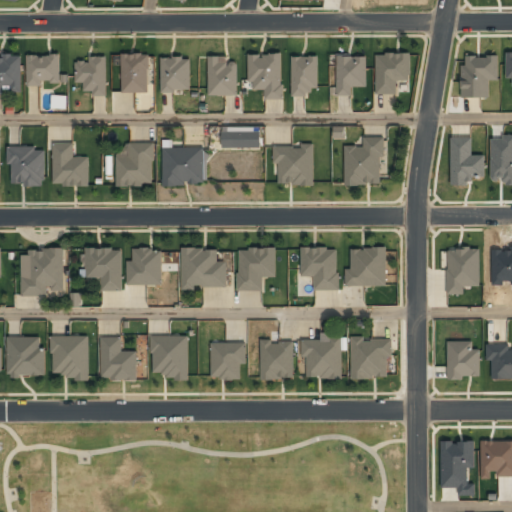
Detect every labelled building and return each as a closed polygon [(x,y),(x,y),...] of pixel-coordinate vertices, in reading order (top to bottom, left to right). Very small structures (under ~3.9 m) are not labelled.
[(411,54),(376,53),(375,94),(397,94),(397,81),(410,81),(411,54)] [(60,82),(60,55),(27,56),(27,86),(41,85),(41,82),(60,82)] [(121,55),(121,92),(148,92),(148,55),(121,55)] [(281,55),(249,55),(249,90),(265,89),(265,100),(282,100),(281,55)] [(367,57),(337,56),(336,95),(352,96),(352,87),(366,87),(367,57)] [(489,97),(489,81),(498,80),(498,56),(466,56),(466,66),(461,66),(461,98),(489,97)] [(105,94),(105,57),(90,57),(90,63),(76,63),(76,83),(85,83),(85,94),(105,94)] [(0,58),(0,94),(4,94),(5,88),(18,88),(18,59),(0,58)] [(162,91),(189,91),(189,58),(162,58),(162,91)] [(292,58),(292,94),(318,94),(318,58),(292,58)] [(211,94),(235,94),(235,63),(211,63),(211,94)] [(223,148),(261,148),(261,127),(223,127),(223,148)] [(511,136),(490,137),(491,179),(503,179),(503,185),(511,184),(511,136)] [(344,185),(382,185),(382,138),(363,137),(363,146),(345,146),(344,185)] [(450,185),(471,186),(471,178),(485,178),(485,155),(472,155),(472,138),(451,138),(450,185)] [(174,148),(174,140),(163,140),(163,186),(185,186),(185,183),(204,183),(204,147),(174,148)] [(89,185),(89,156),(74,156),(74,142),(53,142),(53,185),(89,185)] [(117,185),(151,185),(151,144),(126,144),(126,154),(117,154),(117,185)] [(273,147),(273,164),(278,164),(278,185),(314,185),(314,144),(301,144),(301,147),(273,147)] [(10,146),(9,185),(45,185),(45,146),(10,146)] [(301,277),(313,276),(314,291),(338,290),(337,247),(301,248),(301,277)] [(121,248),(84,248),(84,278),(101,278),(101,290),(122,290),(121,248)] [(182,290),(195,290),(195,287),(228,286),(227,261),(218,261),(218,248),(181,249),(182,290)] [(276,248),(238,249),(238,291),(263,291),(263,277),(276,277),(276,248)] [(346,286),(387,286),(386,248),(351,248),(351,269),(345,269),(346,286)] [(447,294),(464,294),(464,287),(479,287),(480,249),(448,248),(447,294)] [(22,296),(47,296),(47,290),(64,290),(64,249),(22,249),(22,296)] [(133,260),(127,260),(127,285),(162,285),(162,249),(133,249),(133,260)] [(189,335),(152,336),(152,373),(165,373),(165,379),(189,379),(189,335)] [(89,336),(53,336),(52,373),(66,373),(66,380),(89,380),(89,336)] [(46,376),(46,348),(40,348),(40,337),(8,337),(8,376),(46,376)] [(122,337),(101,337),(101,380),(137,380),(137,351),(122,351),(122,337)] [(342,378),(342,339),(302,338),(302,358),(307,358),(307,377),(342,378)] [(351,338),(352,378),(390,378),(390,338),(351,338)] [(294,342),(272,342),(272,339),(260,340),(261,379),(294,379),(294,342)] [(448,380),(462,379),(462,376),(480,376),(480,349),(473,350),(473,341),(447,341),(448,380)] [(246,342),(211,343),(211,379),(241,379),(240,364),(246,364),(246,342)] [(511,379),(511,347),(509,348),(509,344),(487,344),(486,361),(492,361),(491,379),(511,379)] [(441,488),(458,488),(458,496),(475,495),(475,483),(468,484),(468,468),(475,467),(474,441),(440,442),(441,488)] [(511,441),(481,441),(480,479),(493,479),(493,477),(511,477),(511,441)]
